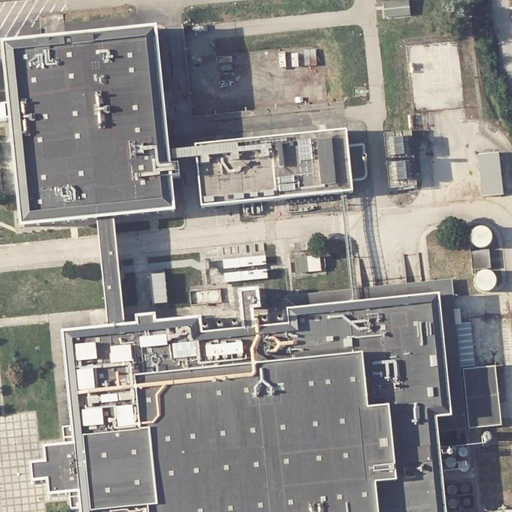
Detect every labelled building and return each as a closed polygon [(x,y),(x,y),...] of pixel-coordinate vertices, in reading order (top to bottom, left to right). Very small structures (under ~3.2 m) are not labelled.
[(404,0),(384,2),(385,17),(411,14),(409,0),(404,0)] [(162,46),(6,62),(22,227),(54,223),(101,217),(116,217),(177,211),(162,46)] [(345,132),(196,147),(203,209),(352,193),(345,132)] [(410,135),(383,138),(389,188),(418,185),(410,135)] [(499,154),(478,156),(483,198),(504,195),(499,154)] [(116,217),(101,217),(108,317),(126,315),(116,217)] [(490,228),(487,226),(484,225),(480,226),(477,228),(475,230),(473,233),(473,237),(474,240),(476,243),(478,245),(482,246),(485,247),(488,245),(491,243),(493,240),(494,237),(494,234),(493,230),(490,228)] [(490,248),(472,250),(474,269),(492,267),(490,248)] [(296,256),(298,271),(323,269),(321,254),(296,256)] [(267,256),(227,259),(228,280),(244,279),(244,267),(268,265),(267,256)] [(490,269),(486,269),(483,270),(480,272),(478,275),(477,279),(477,282),(478,285),(481,288),(484,290),(487,291),(491,290),(494,289),(496,286),(498,283),(498,280),(498,276),(496,273),(493,271),(490,269)] [(166,271),(151,272),(154,301),(169,300),(166,271)] [(290,309),(291,315),(442,312),(459,397),(467,396),(463,366),(462,361),(475,362),(471,320),(463,321),(461,307),(455,308),(452,277),(289,299),(290,309)] [(155,314),(140,315),(126,315),(108,317),(62,321),(73,418),(82,503),(82,509),(82,511),(449,511),(441,431),(469,427),(459,397),(442,312),(291,315),(281,316),(259,318),(256,300),(264,300),(262,280),(240,282),(244,321),(202,324),(202,309),(155,314)] [(139,308),(140,315),(155,314),(153,306),(139,308)] [(463,366),(467,396),(500,394),(496,364),(463,366)] [(459,397),(469,427),(503,423),(500,394),(467,396),(459,397)] [(82,503),(73,418),(64,419),(66,437),(44,439),(45,453),(30,454),(32,473),(48,472),(50,486),(70,484),(72,504),(82,503)]
